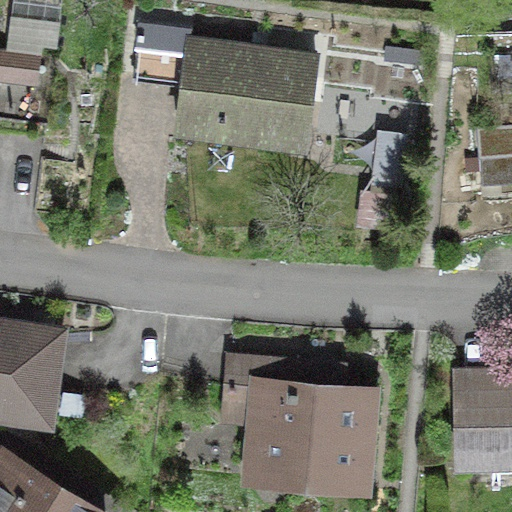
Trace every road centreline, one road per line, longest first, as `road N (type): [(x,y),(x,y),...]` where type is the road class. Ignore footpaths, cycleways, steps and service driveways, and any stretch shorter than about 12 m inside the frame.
road 1 (residential): [(511,302),(155,288)]
road 2 (residential): [(150,106),(155,288)]
road 3 (residential): [(155,288),(13,271)]
